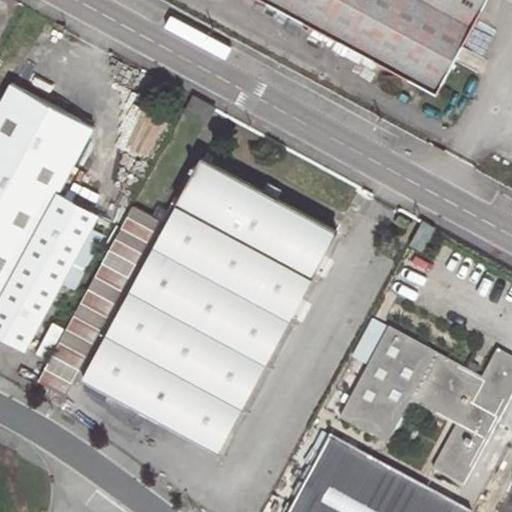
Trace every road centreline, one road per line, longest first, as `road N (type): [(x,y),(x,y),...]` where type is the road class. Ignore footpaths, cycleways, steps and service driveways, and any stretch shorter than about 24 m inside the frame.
road 1 (unclassified): [(511,239),(76,0)]
road 2 (unclassified): [(0,413),(142,511)]
